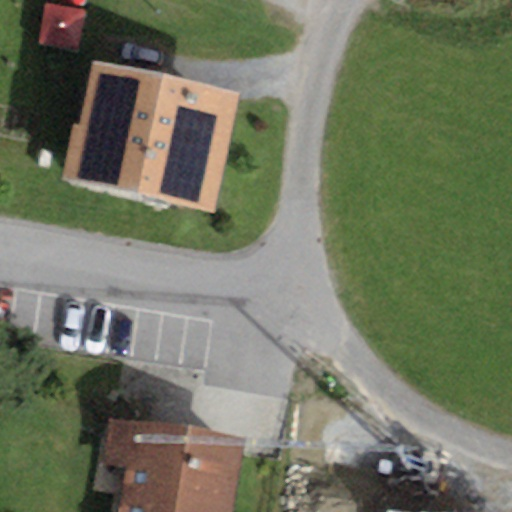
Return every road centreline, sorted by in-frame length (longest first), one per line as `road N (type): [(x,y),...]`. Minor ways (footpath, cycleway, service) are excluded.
road 1 (residential): [(307,287),(256,292),(0,247)]
road 2 (residential): [(343,9),(311,151),(307,287)]
road 3 (residential): [(307,287),(352,364),(443,435),(511,457)]
